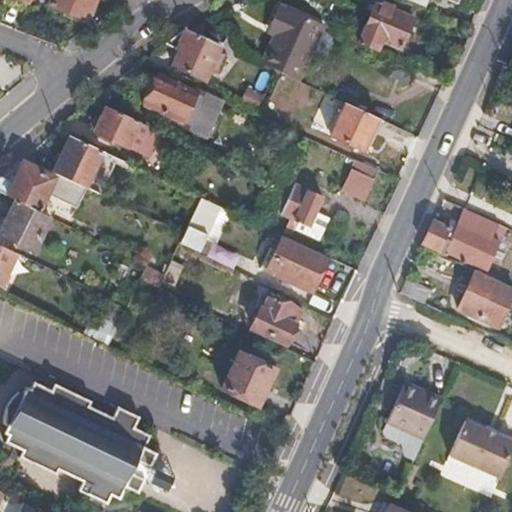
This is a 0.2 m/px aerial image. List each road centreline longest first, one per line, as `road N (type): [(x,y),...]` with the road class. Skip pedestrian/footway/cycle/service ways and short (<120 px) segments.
road 1 (secondary): [(504,0),(371,310)]
road 2 (residential): [(302,471),(0,322)]
road 3 (secondary): [(371,310),(302,471)]
road 4 (residential): [(511,369),(371,310)]
road 5 (residential): [(71,74),(174,0)]
